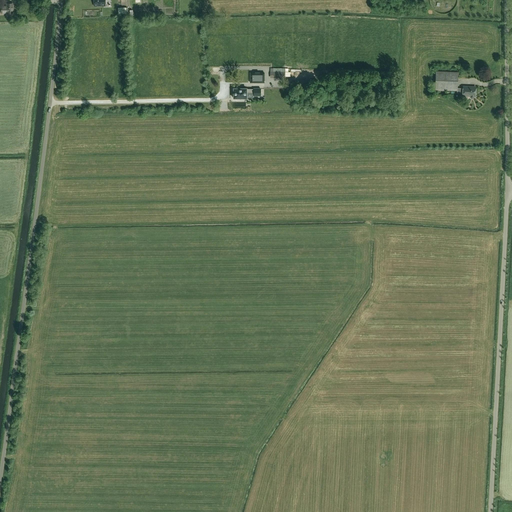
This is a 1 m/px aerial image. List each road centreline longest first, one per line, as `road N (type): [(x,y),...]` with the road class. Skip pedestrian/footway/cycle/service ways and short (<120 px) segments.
road 1 (unclassified): [(0,483),(60,0)]
road 2 (unclassified): [(491,511),(507,191)]
road 3 (unclassified): [(507,191),(506,0)]
road 4 (unknown): [(204,100),(50,102)]
